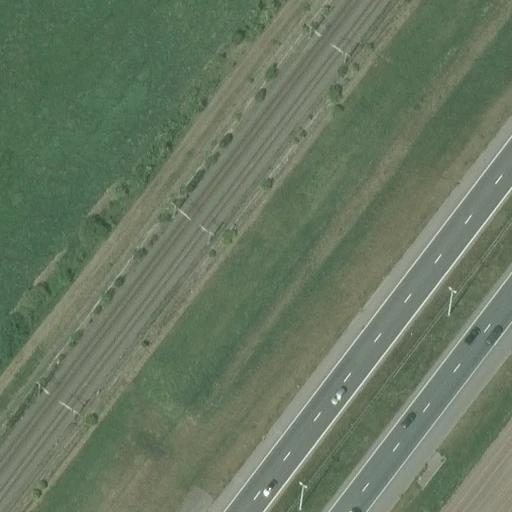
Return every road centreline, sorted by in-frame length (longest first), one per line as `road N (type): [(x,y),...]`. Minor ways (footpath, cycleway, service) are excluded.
road 1 (motorway): [(511,159),(242,511)]
road 2 (motorway): [(352,511),(511,304)]
